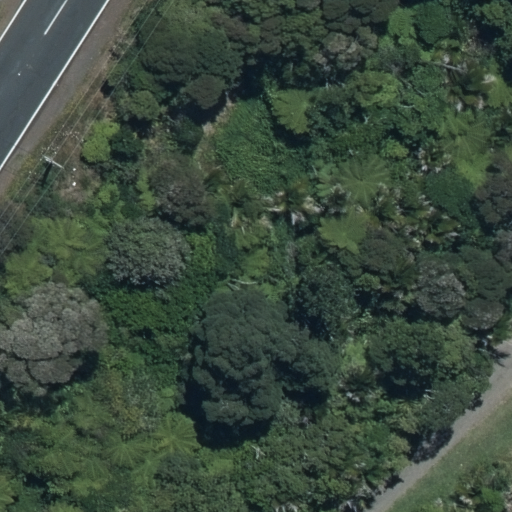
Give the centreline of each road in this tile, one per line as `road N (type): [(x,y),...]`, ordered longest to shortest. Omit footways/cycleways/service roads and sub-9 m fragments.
road 1 (track): [(372,511),(432,455),(511,354)]
road 2 (tertiary): [(72,0),(0,111)]
